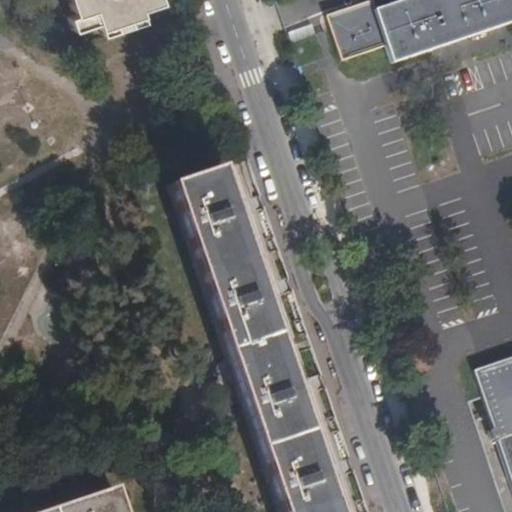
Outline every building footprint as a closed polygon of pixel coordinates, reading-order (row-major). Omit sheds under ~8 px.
[(67,0),(72,16),(66,17),(71,30),(96,21),(100,34),(141,21),(137,8),(158,1),(157,0),(67,0)] [(390,63),(511,21),(511,0),(403,0),(372,10),(369,2),(325,17),(339,60),(384,46),(390,63)] [(331,511),(331,510),(216,170),(167,186),(276,511),(331,511)] [(511,357),(508,359),(473,371),(477,385),(511,488),(511,357)] [(162,479),(182,472),(176,455),(157,461),(162,479)] [(117,511),(111,490),(45,511),(117,511)]
